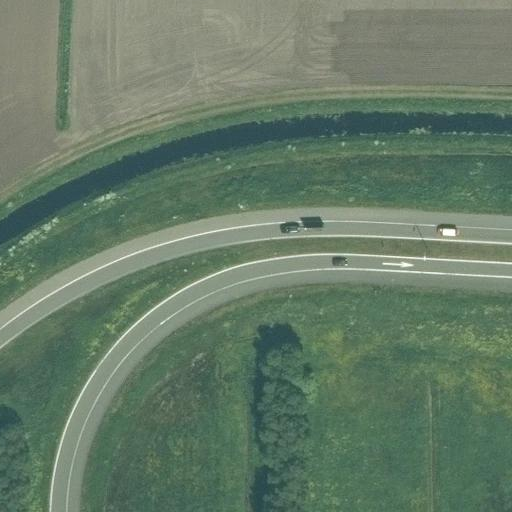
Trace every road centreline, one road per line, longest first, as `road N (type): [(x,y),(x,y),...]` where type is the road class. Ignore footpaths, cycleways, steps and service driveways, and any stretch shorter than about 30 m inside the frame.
road 1 (motorway): [(57,511),(65,455),(104,371),(151,321),(202,289),(307,262),(511,270)]
road 2 (motorway): [(511,237),(324,229),(224,238),(105,273),(0,337)]
road 3 (track): [(511,94),(253,100),(129,132),(69,155),(0,196)]
